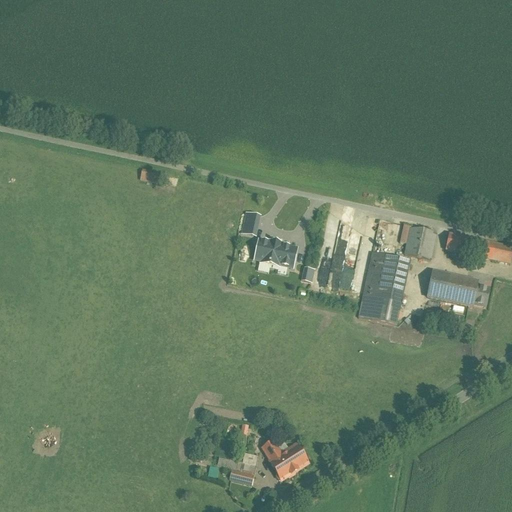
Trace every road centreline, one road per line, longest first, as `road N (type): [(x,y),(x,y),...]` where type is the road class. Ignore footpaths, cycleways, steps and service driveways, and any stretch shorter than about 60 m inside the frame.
road 1 (unclassified): [(0,129),(511,239)]
road 2 (tertiary): [(278,511),(511,366)]
